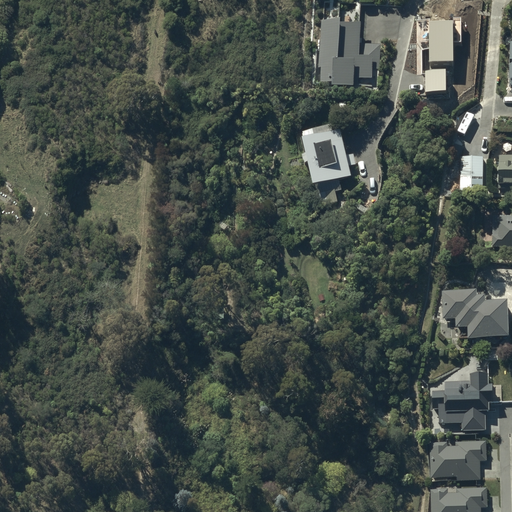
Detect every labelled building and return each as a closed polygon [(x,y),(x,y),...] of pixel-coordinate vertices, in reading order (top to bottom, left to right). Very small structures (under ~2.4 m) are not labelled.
[(361,27),(321,21),(318,69),(321,70),(320,84),(332,85),(331,88),(353,90),(353,87),(357,87),(357,81),(372,82),(372,71),(380,71),(381,48),(359,46),(361,27)] [(305,143),(302,144),(313,191),(316,191),(320,209),(338,205),(336,195),(342,194),(340,185),(351,182),(348,169),(356,168),(354,158),(346,160),(340,135),(315,141),(313,131),(302,134),(305,143)] [(511,157),(499,157),(499,191),(511,191),(511,157)] [(484,159),(459,159),(460,193),(485,193),(484,159)] [(511,218),(493,219),(492,251),(511,251),(511,218)] [(509,342),(508,305),(486,306),(485,300),(477,300),(477,293),(442,294),(443,322),(456,321),(456,331),(468,330),(468,343),(509,342)] [(486,418),(492,418),(492,409),(496,410),(496,394),(494,394),(494,385),(492,385),(492,373),(466,373),(467,382),(441,381),(441,391),(429,391),(429,417),(439,417),(439,426),(462,426),(462,433),(485,433),(485,418),(486,418)] [(448,449),(448,445),(430,445),(430,480),(457,479),(457,483),(480,482),(480,464),(487,463),(486,444),(457,445),(457,449),(448,449)] [(448,495),(448,492),(430,492),(430,511),(481,511),(481,510),(486,510),(485,491),(457,491),(457,495),(448,495)]
